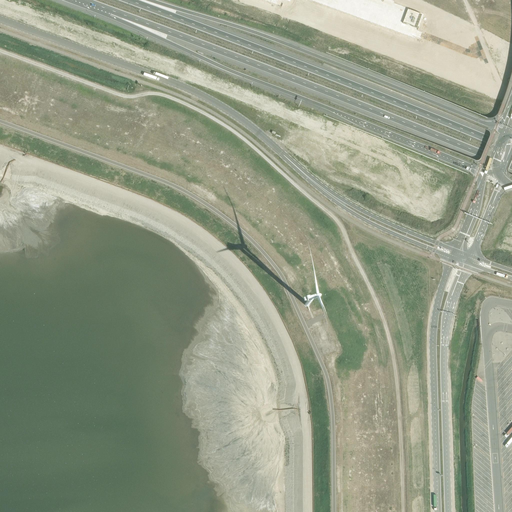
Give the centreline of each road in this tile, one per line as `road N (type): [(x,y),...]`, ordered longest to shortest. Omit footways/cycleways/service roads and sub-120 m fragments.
road 1 (track): [(0,170),(191,242),(228,274),(255,308),(287,390),(290,511)]
road 2 (trunk): [(110,10),(511,166)]
road 3 (trunk): [(511,149),(128,0)]
road 4 (trunk): [(110,10),(199,57),(486,172)]
road 5 (tertiary): [(0,18),(222,106),(335,198)]
road 6 (trunk): [(502,131),(278,40),(151,0)]
road 7 (unclassified): [(452,258),(433,331),(438,511)]
road 8 (unclassified): [(448,511),(443,332),(468,263)]
road 9 (tertiary): [(335,198),(358,218),(452,258)]
road 10 (tertiary): [(455,251),(335,198)]
